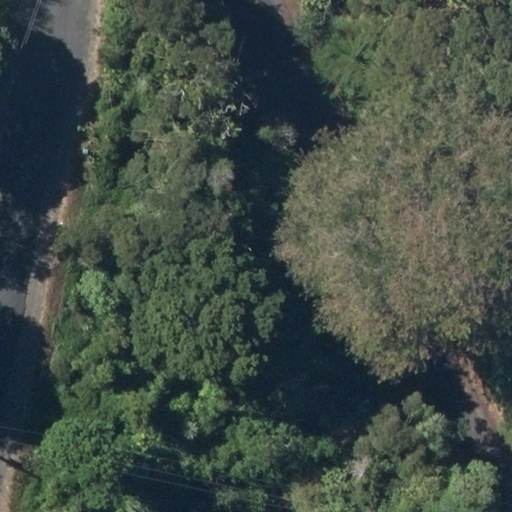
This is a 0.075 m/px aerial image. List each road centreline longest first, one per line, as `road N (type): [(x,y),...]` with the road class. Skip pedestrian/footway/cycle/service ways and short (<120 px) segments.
road 1 (residential): [(511,472),(350,189),(259,0)]
road 2 (tertiary): [(0,264),(43,0)]
